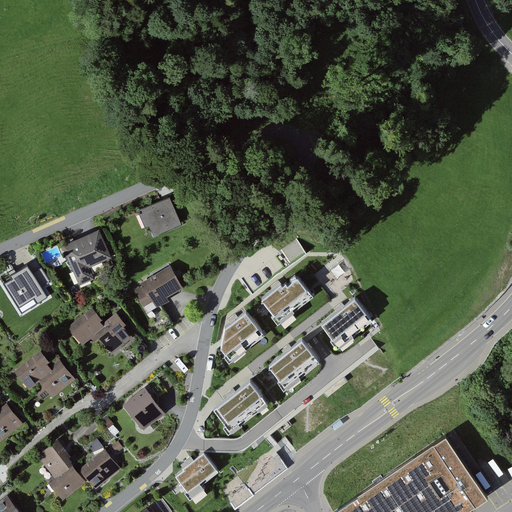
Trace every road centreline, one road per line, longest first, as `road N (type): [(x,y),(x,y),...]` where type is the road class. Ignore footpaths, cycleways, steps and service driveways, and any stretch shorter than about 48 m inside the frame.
road 1 (residential): [(180,440),(215,299),(304,168),(306,141),(286,127),(264,131),(0,250)]
road 2 (tertiary): [(511,306),(255,511)]
road 3 (residential): [(180,440),(245,441),(363,347)]
